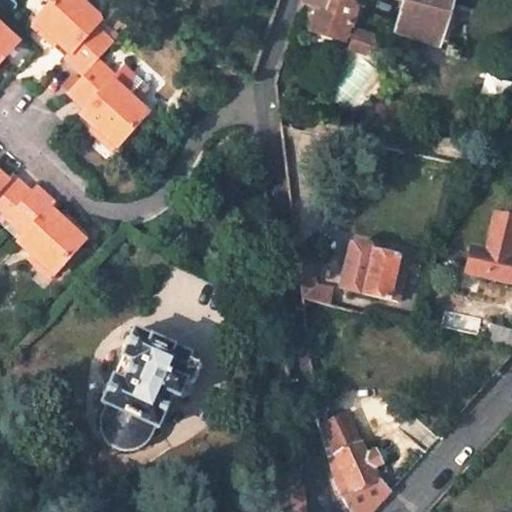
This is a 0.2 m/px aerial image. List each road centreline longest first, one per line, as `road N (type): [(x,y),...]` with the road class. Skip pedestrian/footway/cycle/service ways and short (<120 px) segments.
road 1 (residential): [(265,104),(322,511)]
road 2 (residential): [(0,127),(88,205),(127,210),(153,201),(195,131),(222,111),(265,104)]
road 3 (residential): [(294,123),(511,169)]
road 4 (unclassified): [(511,383),(394,511)]
